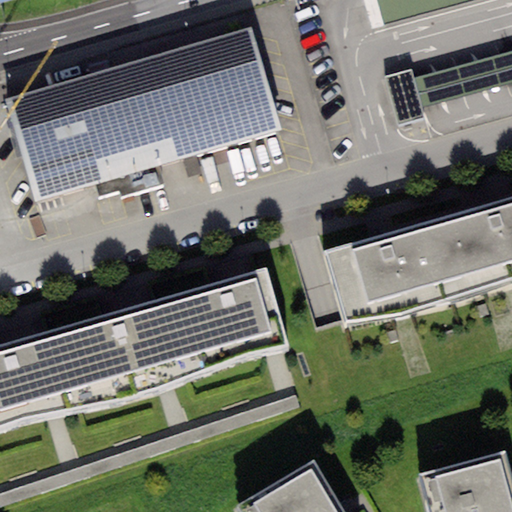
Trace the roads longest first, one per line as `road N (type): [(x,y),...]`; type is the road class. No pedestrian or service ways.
road 1 (unclassified): [(511,141),(0,286)]
road 2 (primary): [(189,0),(0,55)]
